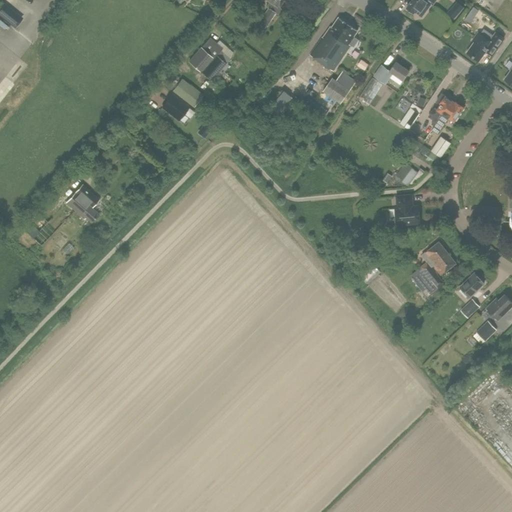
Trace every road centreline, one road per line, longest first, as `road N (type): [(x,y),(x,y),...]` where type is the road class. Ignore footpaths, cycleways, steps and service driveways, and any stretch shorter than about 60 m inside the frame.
road 1 (residential): [(511,271),(465,234),(450,204),(456,162),(501,97)]
road 2 (tertiary): [(501,97),(350,0)]
